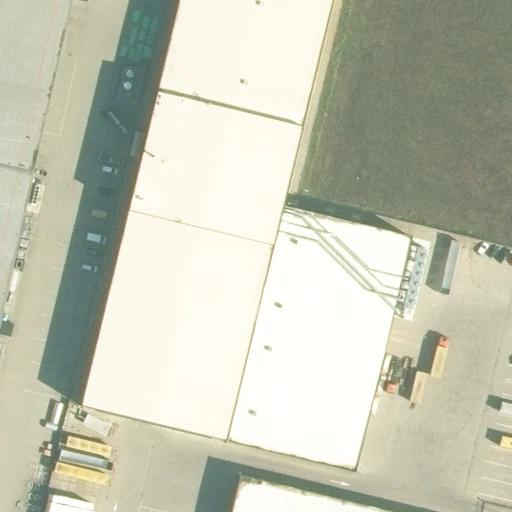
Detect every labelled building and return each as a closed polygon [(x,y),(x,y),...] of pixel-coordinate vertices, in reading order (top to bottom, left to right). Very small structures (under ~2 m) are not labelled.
[(0,0),(0,318),(71,0),(0,0)] [(177,0),(80,406),(225,441),(253,325),(281,208),(331,0),(177,0)] [(281,208),(253,325),(382,356),(410,239),(281,208)] [(253,325),(225,441),(354,472),(382,356),(253,325)] [(72,442),(70,453),(94,459),(97,448),(72,442)] [(60,463),(53,511),(83,511),(90,467),(60,463)] [(230,511),(390,511),(239,476),(230,511)]
